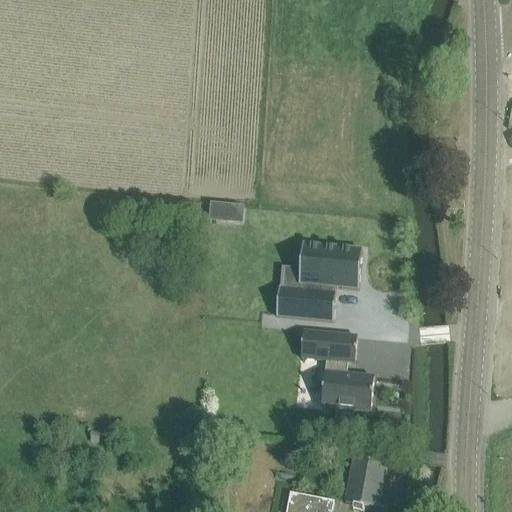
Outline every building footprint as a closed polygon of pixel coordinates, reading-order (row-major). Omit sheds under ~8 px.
[(213,206),(212,223),(228,224),(230,207),(213,206)] [(359,293),(363,253),(304,247),(300,287),(301,287),(301,293),(280,291),(277,319),(334,325),(337,297),(335,297),(335,291),(359,293)] [(355,366),(358,340),(304,335),(302,361),(326,363),(322,410),(336,411),(335,415),(353,417),(353,413),(371,415),(374,380),(347,378),(348,365),(355,366)] [(90,432),(90,444),(100,445),(100,433),(90,432)] [(380,510),(387,469),(354,462),(346,504),(380,510)] [(334,511),(336,504),(291,496),(288,511),(334,511)]
